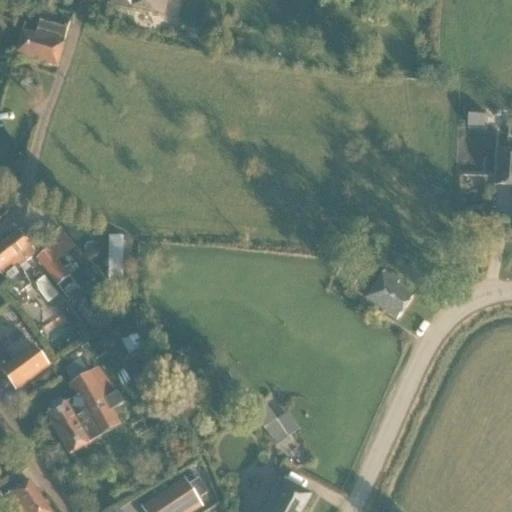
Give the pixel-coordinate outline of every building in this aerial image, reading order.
[(111,0),(110,6),(164,18),(167,0),(111,0)] [(15,56),(58,69),(65,44),(64,44),(70,24),(42,16),(36,36),(23,32),(15,56)] [(468,126),(485,127),(485,113),(469,111),(468,126)] [(511,155),(498,155),(496,187),(511,188),(511,155)] [(5,280),(11,287),(25,276),(19,269),(37,255),(19,233),(0,247),(0,274),(5,280)] [(37,260),(58,288),(70,278),(49,251),(37,260)] [(362,277),(345,266),(336,279),(354,290),(362,277)] [(399,285),(384,274),(366,300),(398,323),(414,299),(397,288),(399,285)] [(33,288),(48,306),(59,298),(44,279),(33,288)] [(80,292),(70,280),(59,289),(68,301),(80,292)] [(116,318),(118,332),(134,331),(132,316),(116,318)] [(16,392),(49,367),(35,347),(14,363),(0,343),(0,372),(1,372),(16,392)] [(47,416),(71,456),(121,427),(112,412),(122,406),(100,368),(70,386),(77,399),(47,416)] [(266,406),(254,415),(264,430),(276,421),(266,406)] [(264,430),(278,447),(288,440),(276,421),(264,430)] [(144,511),(197,511),(203,508),(199,502),(190,487),(185,480),(142,508),(144,511)] [(199,480),(190,487),(199,502),(209,495),(199,480)] [(304,511),(312,497),(282,480),(263,511),(304,511)] [(6,497),(15,511),(49,511),(30,482),(6,497)]
